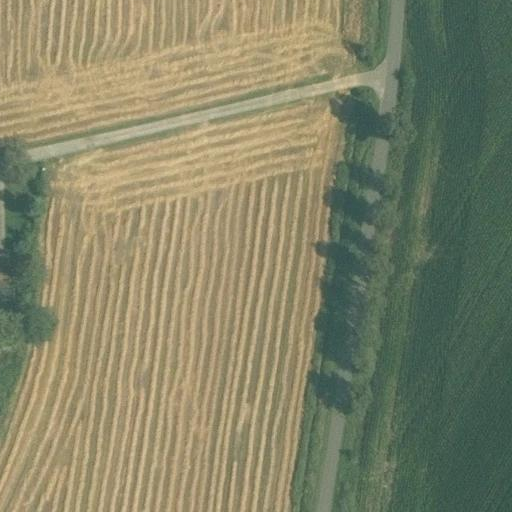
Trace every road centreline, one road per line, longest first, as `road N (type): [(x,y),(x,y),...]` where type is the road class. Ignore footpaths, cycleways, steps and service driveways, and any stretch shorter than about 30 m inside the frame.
road 1 (residential): [(323,511),(396,0)]
road 2 (track): [(391,64),(0,161)]
